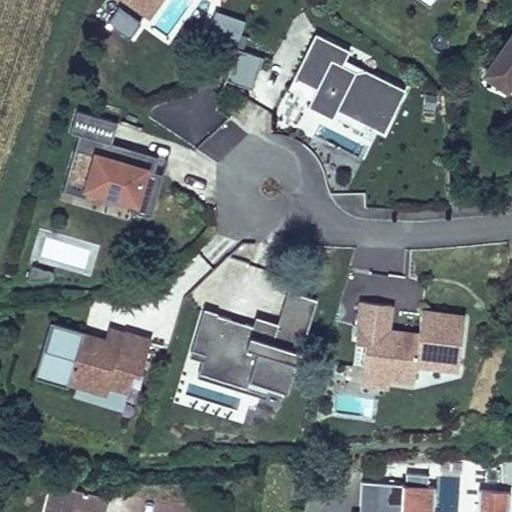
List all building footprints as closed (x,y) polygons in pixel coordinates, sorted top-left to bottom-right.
[(125,0),(148,16),(158,0),(125,0)] [(130,40),(142,24),(119,8),(108,24),(130,40)] [(238,43),(244,22),(217,14),(210,34),(238,43)] [(405,91),(365,72),(357,72),(344,65),(350,51),(316,34),(295,79),(317,90),(312,101),(308,108),(333,120),(334,119),(337,112),(364,125),(385,135),(405,91)] [(511,37),(486,75),(506,89),(511,80),(511,37)] [(253,89),(264,58),(237,49),(227,80),(253,89)] [(312,101),(317,90),(295,79),(289,90),(312,101)] [(236,117),(259,132),(271,115),(248,100),(236,117)] [(148,169),(152,156),(112,144),(118,124),(77,111),(71,133),(79,136),(62,192),(85,199),(88,189),(134,203),(131,213),(151,219),(165,174),(148,169)] [(364,125),(337,112),(334,119),(361,131),(364,125)] [(165,174),(169,161),(152,156),(148,169),(165,174)] [(50,281),(52,273),(33,267),(30,275),(50,281)] [(300,352),(317,301),(288,292),(277,326),(267,323),(264,331),(207,313),(195,354),(206,357),(250,371),(246,386),(281,397),(292,363),(299,365),(303,353),(300,352)] [(458,373),(465,318),(422,313),(419,336),(397,333),(396,338),(389,337),(389,332),(392,307),(361,303),(356,345),(366,346),(363,369),(381,371),(388,381),(414,384),(416,368),(458,373)] [(141,375),(151,342),(124,334),(118,356),(103,351),(105,346),(82,339),(84,333),(51,323),(34,377),(68,387),(69,383),(107,395),(110,386),(127,391),(132,372),(141,375)] [(118,356),(124,334),(110,330),(105,346),(103,351),(118,356)] [(250,371),(206,357),(201,373),(246,386),(250,371)] [(388,388),(388,381),(381,371),(363,369),(361,385),(388,388)] [(65,488),(53,485),(50,500),(61,504),(65,488)] [(436,511),(438,489),(403,487),(401,511),(510,511),(511,493),(477,491),(475,511),(436,511)] [(104,511),(108,500),(65,488),(61,504),(50,500),(46,511),(104,511)]
